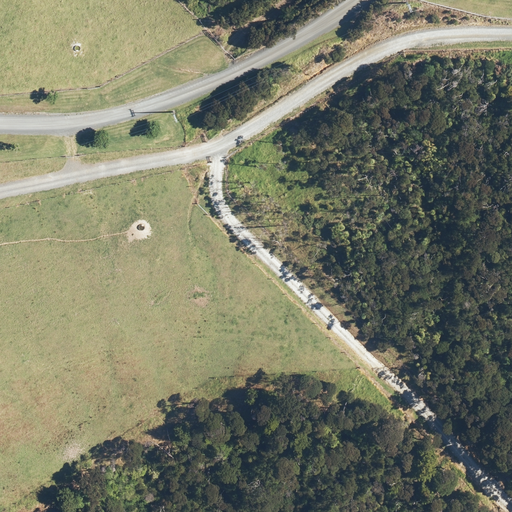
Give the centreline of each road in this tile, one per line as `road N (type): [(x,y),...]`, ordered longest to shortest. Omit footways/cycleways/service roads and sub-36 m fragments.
road 1 (track): [(511,28),(446,24),(264,119),(162,157),(0,196)]
road 2 (track): [(0,113),(70,113),(170,88),(334,0)]
